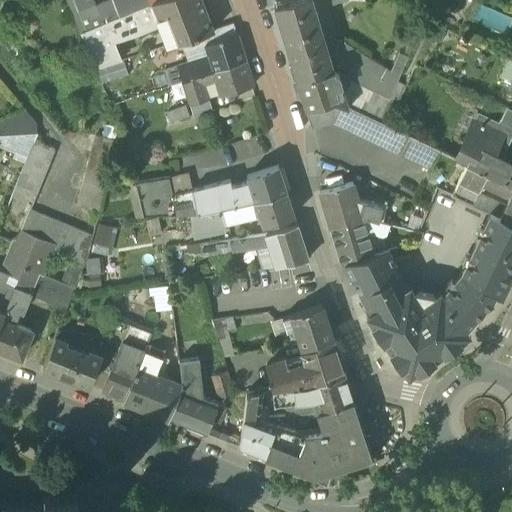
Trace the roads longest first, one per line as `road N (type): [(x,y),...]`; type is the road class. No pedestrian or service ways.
road 1 (residential): [(437,401),(368,381),(346,301),(323,266),(295,144),(247,0)]
road 2 (tertiary): [(326,507),(274,495),(0,385)]
road 3 (tertiary): [(441,443),(403,472),(326,507)]
